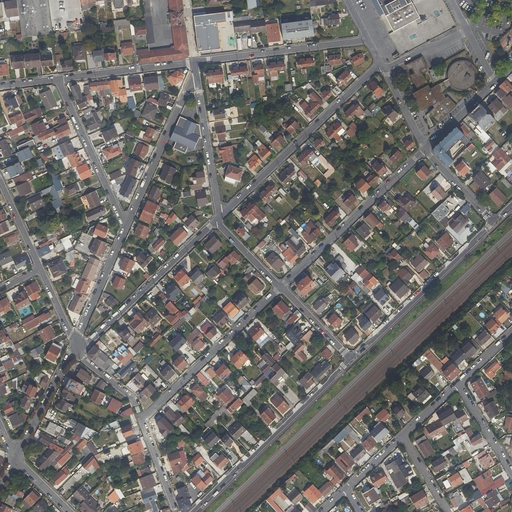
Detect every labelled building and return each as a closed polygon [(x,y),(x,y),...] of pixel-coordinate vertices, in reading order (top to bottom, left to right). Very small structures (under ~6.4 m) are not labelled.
[(4,2),(6,17),(19,16),(17,0),(4,2)] [(20,0),(17,0),(19,16),(22,38),(36,36),(38,36),(53,34),(48,0),(20,0)] [(189,55),(181,0),(168,0),(175,46),(171,47),(170,48),(149,50),(149,49),(137,51),(139,64),(186,58),(189,55)] [(151,15),(149,0),(142,0),(144,16),(151,15)] [(246,0),(248,10),(256,8),(255,0),(246,0)] [(416,0),(370,0),(373,6),(400,56),(457,27),(443,0),(416,0)] [(155,43),(151,15),(144,16),(145,23),(146,25),(147,34),(148,44),(155,43)] [(328,16),(329,18),(321,19),(321,26),(339,24),(338,15),(328,16)] [(249,20),(234,22),(235,33),(251,31),(250,22),(249,20)] [(266,26),(265,20),(250,22),(251,31),(251,33),(266,31),(266,26)] [(311,20),(281,23),(283,40),(314,37),(311,20)] [(134,27),(134,24),(130,25),(130,28),(131,36),(135,35),(135,36),(147,34),(146,25),(134,27)] [(129,25),(123,26),(114,27),(115,33),(122,32),(122,29),(130,28),(130,25),(129,25)] [(280,41),(278,25),(266,26),(266,31),(268,42),(280,41)] [(121,44),(123,55),(134,53),(132,42),(121,44)] [(81,46),(81,43),(74,44),(74,47),(73,48),(75,60),(84,59),(83,47),(81,46)] [(102,49),(102,50),(103,60),(115,59),(114,49),(106,50),(106,49),(102,49)] [(93,51),(94,62),(103,60),(102,50),(93,51)] [(362,54),(361,53),(352,59),(355,66),(364,61),(362,57),(364,56),(362,54)] [(25,67),(26,69),(41,67),(40,56),(40,54),(24,55),(25,67)] [(12,57),(13,68),(25,67),(24,55),(12,57)] [(53,65),(52,55),(40,56),(41,67),(53,65)] [(341,58),(340,55),(329,56),(330,65),(340,64),(340,58),(341,58)] [(445,98),(443,92),(447,89),(443,82),(430,89),(420,71),(428,67),(422,56),(405,66),(408,71),(412,69),(414,74),(410,76),(418,91),(412,94),(421,111),(434,104),(435,107),(429,112),(439,122),(457,105),(448,96),(445,98)] [(307,59),(307,62),(306,62),(306,66),(314,65),(313,58),(307,59)] [(5,62),(5,60),(0,61),(0,76),(8,75),(7,62),(5,62)] [(65,61),(66,65),(62,65),(63,71),(72,69),(71,60),(65,61)] [(448,76),(449,79),(451,84),(455,87),(458,89),(461,89),(464,89),(468,88),(472,86),(474,84),(475,81),(476,78),(476,74),(475,70),(473,66),(470,63),(467,62),(463,61),(461,61),(458,62),(456,63),(453,65),(450,68),(448,73),(448,76)] [(278,76),(277,70),(276,66),(275,66),(275,63),(268,64),(270,77),(278,76)] [(257,72),(257,75),(252,75),(254,83),(259,83),(258,77),(264,76),(262,65),(254,66),(255,73),(257,72)] [(351,76),(346,71),(337,80),(342,85),(351,76)] [(175,84),(176,84),(180,81),(180,80),(182,79),(183,76),(181,72),(178,72),(176,74),(175,73),(168,78),(172,85),(175,84)] [(158,77),(144,78),(146,90),(159,89),(158,77)] [(142,90),(141,79),(129,80),(130,91),(142,90)] [(451,84),(449,79),(443,82),(447,89),(451,84)] [(112,93),(112,94),(112,96),(115,95),(115,92),(119,91),(118,87),(122,86),(121,80),(110,82),(112,93)] [(505,96),(511,89),(511,86),(506,80),(499,87),(501,89),(500,90),(496,94),(501,100),(505,96)] [(110,81),(103,82),(105,93),(108,93),(112,93),(110,82),(110,81)] [(100,92),(100,96),(105,96),(105,93),(103,82),(96,83),(97,90),(99,90),(100,92)] [(370,84),(367,87),(372,93),(379,87),(374,82),(371,85),(370,84)] [(98,92),(97,90),(96,83),(89,83),(90,91),(95,90),(95,93),(98,92)] [(77,84),(70,87),(75,100),(82,97),(80,91),(81,90),(80,87),(78,88),(77,84)] [(379,87),(372,93),(378,99),(381,96),(380,95),(383,92),(379,87)] [(124,100),(124,101),(128,101),(127,94),(126,91),(125,91),(125,89),(119,90),(121,101),(124,100)] [(332,94),(327,89),(322,94),(324,96),(323,97),(326,100),(332,94)] [(57,105),(50,90),(40,94),(47,110),(57,105)] [(22,102),(17,93),(13,94),(18,103),(22,102)] [(165,105),(169,96),(162,93),(158,102),(165,105)] [(312,108),(311,108),(314,111),(323,103),(313,93),(309,97),(314,102),(310,106),(312,108)] [(86,96),(85,96),(82,97),(83,98),(76,101),(79,109),(86,106),(86,107),(90,106),(88,101),(86,96)] [(511,97),(508,97),(507,98),(503,102),(511,111),(511,97)] [(505,109),(496,99),(488,106),(495,114),(500,110),(502,112),(505,109)] [(304,111),(303,112),(308,117),(314,111),(311,108),(310,109),(308,107),(309,106),(303,100),(298,105),(304,111)] [(373,103),(368,108),(371,111),(376,106),(373,103)] [(152,120),(157,109),(147,104),(146,108),(143,107),(141,110),(144,111),(142,116),(152,120)] [(484,131),(495,121),(480,104),(468,115),(484,131)] [(349,109),(354,114),(358,118),(362,114),(360,113),(363,111),(357,105),(355,107),(354,105),(349,109)] [(384,108),(381,111),(387,117),(394,111),(389,106),(386,109),(384,108)] [(91,107),(83,111),(85,116),(93,112),(92,109),(91,107)] [(23,118),(18,108),(13,110),(16,116),(9,119),(11,124),(15,122),(17,127),(23,124),(21,119),(23,118)] [(28,113),(29,114),(24,116),(26,123),(35,119),(34,119),(42,115),(39,108),(28,113)] [(99,109),(96,111),(93,112),(85,116),(87,121),(86,122),(90,131),(102,125),(99,118),(102,116),(99,109)] [(225,118),(224,109),(214,111),(215,120),(225,118)] [(346,115),(345,117),(348,119),(354,114),(349,109),(344,114),(346,115)] [(367,109),(363,112),(369,118),(373,115),(367,109)] [(394,111),(387,117),(393,123),(396,120),(395,119),(398,116),(394,111)] [(170,138),(176,141),(173,148),(184,153),(185,153),(188,146),(194,149),(199,137),(201,138),(199,125),(180,116),(170,138)] [(59,125),(67,121),(65,117),(57,120),(59,125)] [(42,119),(31,124),(36,136),(38,135),(47,131),(42,119)] [(299,126),(293,120),(289,123),(295,130),(299,126)] [(263,133),(267,130),(258,121),(257,122),(258,124),(257,125),(259,127),(258,128),(263,133)] [(334,124),(330,127),(336,133),(342,127),(337,122),(335,125),(334,124)] [(473,139),(477,136),(463,122),(461,123),(462,125),(459,128),(465,135),(468,132),(471,134),(470,135),(473,139)] [(283,125),(291,133),(295,130),(289,123),(287,125),(285,123),(283,125)] [(348,127),(353,132),(354,133),(358,129),(353,123),(348,127)] [(26,124),(12,130),(8,132),(10,137),(28,129),(26,124)] [(58,131),(55,133),(53,128),(47,131),(38,135),(41,141),(55,135),(57,138),(61,136),(62,138),(71,133),(67,124),(57,129),(58,131)] [(225,125),(216,127),(217,134),(226,132),(225,125)] [(150,141),(152,137),(154,133),(155,130),(148,127),(143,138),(150,141)] [(329,131),(326,134),(330,139),(336,133),(330,127),(328,130),(329,131)] [(348,127),(345,130),(350,135),(353,132),(348,127)] [(446,153),(464,135),(456,127),(433,149),(433,152),(447,166),(453,161),(446,153)] [(114,128),(102,134),(106,142),(118,136),(114,128)] [(278,136),(277,135),(274,137),(280,144),(284,140),(279,134),(278,136)] [(276,148),(280,144),(274,137),(271,140),(272,141),(271,142),(276,148)] [(316,145),(315,146),(321,152),(326,146),(319,138),(314,143),(316,145)] [(11,154),(5,139),(0,141),(0,143),(4,152),(2,154),(3,155),(4,155),(5,155),(6,156),(11,154)] [(134,154),(144,158),(150,145),(136,139),(135,142),(139,144),(134,154)] [(33,140),(17,147),(19,152),(22,150),(34,145),(35,144),(33,140)] [(59,145),(64,157),(67,156),(74,153),(71,145),(72,145),(70,140),(59,145)] [(405,146),(404,147),(408,150),(414,144),(411,141),(410,142),(408,140),(404,144),(405,146)] [(484,147),(484,148),(483,149),(485,151),(486,150),(489,153),(493,149),(492,148),(493,147),(492,145),(494,143),(491,140),(484,147)] [(331,145),(336,151),(339,148),(334,142),(331,145)] [(475,147),(472,143),(467,148),(470,151),(475,147)] [(121,152),(117,144),(103,150),(107,159),(121,152)] [(25,157),(37,151),(34,145),(22,150),(25,157)] [(259,148),(261,150),(259,153),(264,159),(270,153),(262,145),(259,148)] [(331,145),(327,148),(336,157),(339,155),(336,151),(331,145)] [(220,153),(222,153),(223,162),(234,161),(232,146),(220,148),(220,153)] [(307,159),(311,162),(316,157),(308,148),(304,153),(305,155),(304,156),(307,159)] [(508,162),(511,159),(500,148),(493,155),(497,160),(492,165),(501,174),(511,165),(508,162)] [(396,149),(392,153),(398,160),(402,156),(396,149)] [(67,156),(73,168),(82,164),(77,152),(74,153),(67,156)] [(389,157),(388,158),(394,163),(398,160),(392,153),(388,156),(389,157)] [(258,164),(261,161),(255,154),(250,159),(251,161),(249,164),(250,166),(249,167),(252,170),(258,164)] [(302,155),(297,159),(305,168),(308,165),(304,162),(307,159),(304,156),(303,157),(302,155)] [(321,155),(318,158),(332,173),(336,170),(321,155)] [(136,172),(139,165),(131,161),(126,173),(135,176),(137,173),(136,172)] [(470,170),(462,161),(455,168),(458,172),(459,171),(464,175),(470,170)] [(23,171),(19,163),(7,168),(11,177),(23,171)] [(83,180),(90,177),(92,176),(87,164),(78,169),(83,180)] [(170,183),(176,169),(166,164),(160,178),(170,183)] [(366,164),(364,166),(370,172),(372,170),(366,164)] [(239,182),(242,171),(238,169),(229,166),(224,180),(234,184),(235,181),(239,182)] [(290,166),(284,172),(290,178),(295,172),(290,166)] [(379,172),(377,173),(380,176),(387,170),(384,167),(383,168),(381,166),(377,170),(379,172)] [(424,166),(416,173),(423,180),(431,173),(424,166)] [(21,197),(32,191),(28,182),(34,179),(30,171),(13,179),(21,197)] [(301,171),(297,174),(303,180),(307,177),(301,171)] [(491,183),(480,171),(472,179),(483,190),(491,183)] [(120,172),(110,177),(112,180),(114,179),(122,176),(120,172)] [(191,185),(191,190),(202,189),(201,182),(205,181),(204,172),(196,173),(196,177),(193,177),(194,185),(191,185)] [(284,172),(278,178),(284,183),(290,178),(284,172)] [(127,175),(125,174),(122,176),(114,179),(116,183),(117,185),(125,181),(123,179),(127,175)] [(371,176),(365,181),(370,186),(377,179),(373,175),(372,177),(371,176)] [(137,181),(128,177),(125,182),(124,184),(129,186),(130,184),(134,186),(137,181)] [(508,188),(511,185),(503,177),(501,180),(508,188)] [(363,185),(358,189),(363,194),(370,186),(365,181),(361,184),(363,185)] [(67,195),(79,190),(76,183),(65,188),(67,195)] [(156,201),(162,189),(153,185),(148,198),(156,201)] [(268,190),(266,191),(270,195),(276,189),(272,186),(271,188),(269,186),(266,189),(268,190)] [(438,186),(430,193),(438,201),(445,194),(438,186)] [(50,190),(49,188),(28,197),(29,200),(28,200),(33,210),(44,205),(40,195),(50,190)] [(506,198),(496,188),(488,195),(498,206),(506,198)] [(85,195),(91,209),(101,204),(95,191),(85,195)] [(205,191),(196,193),(198,206),(205,205),(208,204),(205,191)] [(260,195),(259,196),(264,201),(265,200),(267,203),(270,200),(267,197),(270,195),(266,191),(266,192),(264,191),(259,194),(260,195)] [(348,194),(345,197),(352,203),(356,200),(351,194),(350,196),(348,194)] [(400,197),(395,202),(401,207),(406,213),(416,203),(408,195),(402,200),(400,197)] [(344,201),(343,202),(348,207),(352,203),(345,197),(343,200),(344,201)] [(60,198),(52,201),(55,209),(63,205),(60,198)] [(158,205),(147,200),(143,209),(153,214),(158,205)] [(384,201),(377,207),(383,213),(386,210),(387,210),(391,207),(384,201)] [(249,209),(248,209),(251,213),(255,217),(260,222),(265,217),(251,202),(247,207),(249,209)] [(449,212),(441,203),(431,214),(443,227),(446,224),(449,221),(444,217),(449,212)] [(401,207),(398,210),(402,215),(399,217),(405,223),(410,218),(406,213),(401,207)] [(108,212),(107,209),(90,216),(92,219),(108,212)] [(153,214),(143,209),(139,219),(149,224),(153,214)] [(245,209),(240,213),(245,218),(246,217),(251,213),(248,209),(247,211),(245,209)] [(331,217),(334,220),(340,215),(336,210),(330,214),(332,216),(331,217)] [(246,217),(250,222),(255,217),(251,213),(246,217)] [(364,219),(373,228),(376,226),(379,229),(382,226),(370,213),(364,219)] [(454,221),(452,223),(458,229),(466,221),(459,214),(453,220),(454,221)] [(192,215),(184,223),(191,231),(200,223),(192,215)] [(328,216),(324,221),(328,226),(334,220),(331,217),(330,218),(328,216)] [(62,222),(65,228),(72,225),(71,223),(69,219),(62,222)] [(0,234),(9,230),(5,221),(0,223),(0,234)] [(248,222),(245,226),(251,231),(254,228),(248,222)] [(307,227),(317,237),(321,233),(310,222),(306,225),(307,227)] [(90,227),(87,234),(93,237),(94,234),(104,238),(108,228),(98,224),(97,226),(95,225),(90,227)] [(149,228),(139,224),(134,234),(145,239),(149,228)] [(364,225),(356,231),(364,239),(371,232),(364,225)] [(188,234),(181,226),(169,238),(175,244),(178,241),(180,242),(188,234)] [(240,226),(235,231),(245,241),(250,236),(240,226)] [(37,241),(34,243),(37,250),(53,243),(51,239),(56,237),(51,227),(34,235),(37,241)] [(305,232),(302,235),(304,237),(304,238),(310,244),(317,237),(307,227),(303,230),(305,232)] [(292,228),(289,231),(297,239),(299,236),(292,228)] [(16,236),(19,234),(17,231),(14,233),(14,234),(4,238),(8,245),(18,241),(16,236)] [(446,234),(436,242),(444,251),(453,242),(446,234)] [(352,235),(344,242),(352,251),(359,245),(356,242),(355,243),(353,241),(355,239),(352,235)] [(214,236),(204,246),(212,254),(222,245),(214,236)] [(155,243),(153,240),(148,247),(154,253),(165,242),(161,237),(155,243)] [(90,252),(102,257),(108,243),(96,238),(90,252)] [(290,240),(286,244),(292,251),(298,257),(306,250),(303,248),(305,246),(301,242),(296,246),(290,240)] [(262,241),(257,246),(260,249),(266,244),(262,241)] [(277,256),(281,252),(271,242),(267,246),(273,252),(277,256)] [(426,243),(422,245),(426,249),(424,251),(431,260),(439,252),(431,244),(429,247),(426,243)] [(390,254),(386,257),(390,261),(391,260),(395,264),(398,262),(400,265),(402,263),(400,260),(402,258),(394,250),(390,254)] [(0,255),(0,260),(2,265),(13,259),(9,251),(0,255)] [(141,267),(143,265),(144,267),(152,258),(145,251),(143,254),(141,253),(136,258),(137,260),(136,262),(141,267)] [(226,256),(218,264),(225,271),(228,269),(225,267),(226,265),(225,265),(229,261),(228,259),(234,264),(240,258),(234,251),(227,257),(226,256)] [(287,255),(285,258),(291,264),(298,257),(292,251),(290,253),(288,251),(285,254),(287,255)] [(273,252),(266,260),(277,271),(284,263),(277,256),(273,252)] [(23,257),(21,254),(13,259),(16,265),(17,265),(19,268),(23,266),(26,264),(27,265),(31,262),(27,255),(23,257)] [(224,255),(216,262),(218,264),(226,256),(224,255)] [(88,262),(81,276),(82,277),(91,281),(100,261),(91,257),(88,262)] [(130,272),(135,261),(125,257),(120,268),(130,272)] [(337,257),(333,260),(336,263),(339,266),(342,263),(337,257)] [(417,258),(411,264),(418,271),(427,263),(421,257),(418,260),(417,258)] [(67,272),(61,258),(49,263),(56,277),(67,272)] [(211,269),(206,274),(212,280),(221,272),(213,263),(209,267),(211,269)] [(247,271),(244,273),(246,275),(248,273),(254,268),(249,263),(247,265),(249,267),(246,270),(247,271)] [(336,263),(326,272),(333,279),(343,270),(339,266),(336,263)] [(238,267),(230,275),(232,277),(240,269),(238,267)] [(353,280),(357,285),(359,282),(364,277),(368,273),(362,267),(356,272),(359,275),(353,280)] [(414,274),(408,267),(402,268),(398,273),(395,270),(391,271),(399,279),(405,286),(409,282),(408,280),(414,274)] [(173,277),(182,286),(190,279),(190,278),(181,269),(173,277)] [(198,270),(190,278),(190,279),(206,295),(209,292),(200,282),(205,277),(198,270)] [(423,270),(419,275),(423,279),(427,275),(423,270)] [(246,275),(242,279),(245,283),(251,276),(248,273),(246,275)] [(367,280),(363,283),(369,289),(373,285),(375,287),(373,288),(375,289),(380,285),(379,283),(369,273),(368,273),(364,277),(367,280)] [(116,275),(112,274),(108,282),(113,284),(116,275)] [(503,282),(499,287),(506,294),(511,287),(511,281),(506,275),(501,280),(503,282)] [(125,280),(116,276),(112,285),(122,289),(125,280)] [(307,276),(296,286),(305,295),(316,285),(307,276)] [(81,280),(79,279),(75,290),(85,295),(91,281),(82,277),(81,280)] [(256,279),(248,286),(256,295),(264,287),(256,279)] [(399,279),(390,288),(399,299),(409,289),(405,286),(399,279)] [(351,284),(341,293),(345,296),(349,292),(352,289),(357,285),(353,280),(350,283),(351,284)] [(30,296),(40,290),(36,281),(25,287),(30,296)] [(357,285),(366,294),(369,291),(365,286),(363,286),(359,282),(357,285)] [(168,293),(165,296),(166,298),(170,301),(171,303),(174,299),(173,298),(181,291),(174,283),(166,290),(168,293)] [(381,289),(373,297),(381,305),(389,297),(381,289)] [(69,310),(78,314),(86,296),(85,295),(75,290),(73,294),(75,295),(69,310)] [(18,309),(30,302),(24,291),(20,293),(21,296),(13,300),(18,309)] [(112,296),(103,292),(101,295),(104,296),(104,298),(107,300),(105,303),(112,308),(118,301),(112,296)] [(241,293),(233,301),(240,309),(249,301),(241,293)] [(195,305),(198,308),(208,298),(206,295),(198,302),(195,305)] [(10,303),(7,298),(0,301),(0,311),(4,309),(2,307),(10,303)] [(320,299),(313,307),(319,313),(329,304),(323,299),(322,300),(320,299)] [(170,301),(166,305),(174,313),(178,310),(171,303),(170,301)] [(281,301),(272,309),(284,321),(293,313),(281,301)] [(230,302),(223,309),(231,318),(239,311),(230,302)] [(371,303),(363,311),(373,322),(382,314),(371,303)] [(195,305),(188,311),(191,314),(198,308),(195,305)] [(502,308),(494,315),(501,323),(509,316),(502,308)] [(152,309),(143,317),(148,323),(153,327),(161,319),(152,309)] [(299,313),(297,310),(293,313),(294,315),(283,325),(288,330),(294,325),(292,323),(299,316),(298,315),(299,313)] [(48,311),(38,316),(24,324),(27,330),(38,323),(37,321),(39,320),(41,322),(51,316),(48,311)] [(171,316),(166,320),(173,326),(184,316),(180,311),(173,318),(171,316)] [(221,311),(213,319),(221,327),(229,319),(221,311)] [(130,326),(138,333),(148,323),(143,317),(139,312),(134,317),(137,319),(130,326)] [(358,315),(354,319),(359,324),(365,318),(360,313),(358,315)] [(334,314),(328,320),(335,329),(336,327),(338,329),(341,326),(340,324),(342,322),(334,314)] [(184,316),(173,326),(175,329),(186,318),(184,316)] [(482,322),(476,316),(474,318),(480,324),(482,322)] [(495,328),(496,329),(502,324),(501,323),(496,318),(493,320),(492,318),(485,325),(491,332),(495,328)] [(18,327),(15,323),(4,329),(7,333),(18,327)] [(258,325),(248,334),(256,341),(265,332),(258,325)] [(52,333),(48,326),(39,331),(45,343),(56,337),(53,332),(52,333)] [(118,335),(125,342),(126,340),(129,343),(134,339),(131,336),(135,332),(129,326),(122,332),(121,331),(118,335)] [(207,334),(206,335),(210,339),(217,333),(211,326),(206,330),(209,334),(208,335),(207,334)] [(0,340),(1,344),(5,342),(10,339),(9,336),(6,337),(5,334),(7,333),(4,329),(4,328),(0,330),(0,340)] [(196,328),(185,339),(187,342),(197,352),(204,345),(199,341),(204,336),(196,328)] [(302,337),(306,341),(313,334),(310,329),(304,335),(302,337)] [(352,329),(344,336),(351,344),(359,337),(352,329)] [(475,340),(481,346),(491,336),(485,330),(475,340)] [(301,332),(290,342),(293,346),(294,345),(302,337),(304,335),(301,332)] [(158,333),(153,338),(157,342),(162,336),(158,333)] [(179,334),(169,344),(176,352),(187,342),(185,339),(179,334)] [(14,345),(10,339),(5,342),(8,348),(10,347),(13,352),(17,350),(14,345)] [(469,358),(480,347),(472,339),(461,350),(462,350),(469,358)] [(88,356),(111,375),(116,370),(111,367),(114,363),(102,353),(103,352),(98,348),(102,343),(99,340),(88,353),(88,356)] [(296,355),(294,356),(300,363),(304,360),(305,360),(307,358),(300,350),(304,347),(301,343),(293,351),(296,355)] [(60,350),(51,345),(45,357),(54,361),(60,350)] [(140,345),(134,351),(136,354),(143,347),(140,345)] [(121,352),(116,357),(120,362),(124,358),(128,362),(130,360),(133,357),(131,354),(134,351),(130,347),(123,353),(121,352)] [(39,356),(35,349),(30,352),(34,359),(39,356)] [(248,358),(240,349),(230,359),(238,367),(248,358)] [(448,354),(458,365),(467,356),(462,350),(461,350),(460,349),(455,354),(452,351),(448,354)] [(17,350),(13,352),(8,354),(14,365),(24,361),(21,357),(17,350)] [(430,352),(428,354),(426,351),(423,354),(440,373),(443,370),(441,369),(444,366),(430,352)] [(266,352),(261,358),(263,359),(257,366),(265,373),(269,368),(276,362),(266,352)] [(150,354),(143,361),(146,366),(147,365),(155,357),(150,354)] [(180,356),(172,363),(180,371),(188,363),(180,356)] [(128,362),(117,372),(122,377),(135,365),(130,360),(128,362)] [(318,364),(315,366),(317,368),(311,373),(317,379),(331,366),(326,361),(321,367),(318,364)] [(501,367),(495,361),(484,372),(491,379),(495,375),(494,373),(501,367)] [(281,376),(285,372),(278,365),(277,363),(272,368),(277,373),(281,376)] [(450,381),(460,371),(453,363),(442,373),(450,381)] [(167,364),(159,373),(167,380),(175,373),(167,364)] [(223,364),(215,373),(216,374),(222,380),(231,372),(223,364)] [(146,366),(144,367),(157,380),(159,378),(147,365),(146,366)] [(428,367),(420,374),(427,381),(435,374),(428,367)] [(79,380),(87,385),(92,378),(87,375),(88,374),(80,368),(76,376),(80,379),(79,380)] [(212,378),(216,374),(215,373),(210,368),(206,372),(212,378)] [(202,382),(205,378),(199,372),(196,375),(202,382)] [(308,372),(299,381),(307,389),(314,382),(311,379),(313,377),(308,372)] [(45,375),(41,373),(37,379),(39,383),(39,384),(40,384),(39,385),(44,387),(49,378),(45,376),(45,375)] [(138,373),(130,380),(141,391),(149,384),(150,383),(147,380),(146,381),(138,373)] [(264,374),(254,383),(256,386),(266,377),(264,374)] [(69,378),(65,387),(74,392),(80,395),(82,391),(84,392),(86,388),(83,387),(84,385),(69,378)] [(477,395),(479,399),(486,395),(488,393),(480,379),(471,385),(475,392),(473,393),(475,396),(477,395)] [(102,380),(96,387),(101,391),(102,390),(104,391),(109,386),(102,380)] [(30,384),(29,386),(24,384),(21,390),(33,397),(38,388),(30,384)] [(141,391),(138,394),(142,397),(144,394),(148,398),(156,390),(149,384),(141,391)] [(197,384),(191,390),(203,402),(207,397),(203,394),(205,393),(203,391),(204,391),(197,384)] [(412,394),(411,392),(407,396),(412,401),(416,398),(421,403),(422,402),(424,404),(432,396),(421,385),(412,394)] [(74,392),(65,387),(62,392),(63,392),(60,399),(61,400),(67,403),(74,392)] [(243,401),(247,406),(251,402),(249,401),(257,393),(254,388),(241,400),(243,401)] [(103,393),(96,389),(89,400),(98,404),(103,393)] [(221,398),(218,401),(223,406),(225,408),(235,398),(226,389),(219,396),(221,398)] [(488,398),(499,392),(496,389),(495,390),(492,391),(488,393),(486,395),(488,398)] [(187,394),(175,405),(182,413),(195,402),(187,394)] [(27,410),(32,400),(24,395),(19,406),(27,410)] [(278,395),(270,402),(280,412),(281,412),(283,413),(289,407),(278,395)] [(241,400),(238,397),(226,409),(230,413),(243,401),(241,400)] [(2,411),(4,410),(6,414),(14,410),(13,408),(16,406),(17,400),(13,401),(11,398),(1,402),(3,406),(2,407),(3,407),(1,408),(2,411)] [(122,403),(112,398),(106,409),(116,414),(122,403)] [(59,404),(57,403),(55,407),(65,412),(68,407),(71,408),(72,405),(67,403),(61,400),(59,404)] [(486,411),(488,414),(487,415),(490,419),(499,414),(495,406),(496,405),(494,401),(484,407),(486,411)] [(405,412),(398,405),(392,411),(399,419),(405,412)] [(223,406),(211,418),(214,421),(224,411),(226,409),(225,408),(223,406)] [(124,417),(134,412),(131,407),(122,412),(124,417)] [(391,415),(384,408),(375,416),(381,422),(382,423),(391,415)] [(457,418),(454,414),(451,408),(438,416),(441,421),(443,426),(457,418)] [(470,418),(464,408),(454,414),(457,418),(460,424),(470,418)] [(27,415),(16,409),(14,410),(6,414),(7,417),(8,417),(13,427),(23,421),(27,415)] [(267,409),(260,415),(269,424),(276,417),(267,409)] [(366,411),(366,410),(365,409),(355,418),(359,422),(368,413),(366,411)] [(178,412),(170,420),(177,427),(184,419),(178,412)] [(174,428),(163,417),(156,424),(161,430),(159,432),(164,437),(174,428)] [(211,418),(204,425),(207,428),(214,421),(211,418)] [(81,438),(90,429),(86,427),(78,422),(72,419),(71,419),(69,424),(75,427),(76,430),(73,434),(77,436),(81,438)] [(246,430),(238,421),(228,431),(229,432),(234,437),(236,440),(246,430)] [(448,433),(443,426),(441,421),(436,424),(435,423),(426,429),(428,432),(432,438),(441,433),(442,436),(448,433)] [(50,422),(46,430),(53,434),(54,430),(59,432),(61,428),(50,422)] [(388,430),(382,423),(381,422),(371,431),(379,438),(388,430)] [(130,425),(121,429),(124,437),(133,434),(130,425)] [(469,427),(464,430),(466,433),(469,438),(473,435),(469,427)] [(213,432),(204,441),(211,447),(220,439),(213,432)] [(229,432),(220,440),(227,447),(233,441),(231,439),(234,437),(229,432)] [(452,441),(455,446),(469,438),(466,433),(452,441)] [(53,440),(41,434),(39,437),(41,438),(39,441),(49,447),(49,448),(59,453),(63,450),(51,443),(53,440)] [(474,437),(474,438),(470,441),(473,446),(482,440),(479,434),(474,437)] [(418,445),(427,440),(424,435),(415,441),(418,445)] [(59,436),(56,439),(67,445),(70,442),(71,442),(59,436)] [(368,451),(378,442),(372,436),(371,437),(370,436),(367,439),(367,437),(365,440),(365,441),(362,444),(368,451)] [(326,448),(334,441),(333,438),(321,449),(326,454),(329,451),(326,448)] [(83,439),(79,444),(83,448),(86,445),(89,442),(83,439)] [(427,440),(418,445),(425,457),(434,452),(427,440)] [(138,441),(127,445),(131,454),(141,450),(138,441)] [(59,453),(54,459),(58,462),(74,446),(70,442),(67,445),(63,450),(59,453)] [(83,448),(80,450),(84,456),(89,450),(86,445),(83,448)] [(350,455),(357,462),(367,452),(360,446),(350,455)] [(35,464),(42,471),(54,459),(59,453),(49,448),(47,447),(45,451),(48,453),(52,457),(50,460),(45,455),(35,464)] [(450,452),(453,456),(457,454),(453,447),(440,454),(442,457),(450,452)] [(90,451),(79,462),(83,465),(87,462),(93,455),(90,451)] [(488,454),(487,455),(484,451),(477,455),(480,459),(479,460),(484,469),(493,463),(488,454)] [(130,456),(135,467),(145,462),(141,452),(130,456)] [(178,452),(167,456),(172,467),(182,462),(178,452)] [(191,460),(197,466),(204,459),(197,453),(191,460)] [(353,463),(350,461),(352,459),(346,453),(344,455),(343,456),(345,458),(340,463),(339,464),(345,471),(348,468),(349,470),(351,468),(350,466),(353,463)] [(222,454),(213,462),(217,467),(218,466),(221,469),(229,461),(222,454)] [(342,454),(337,459),(340,463),(345,458),(343,456),(344,455),(342,454)] [(93,455),(87,462),(90,465),(92,463),(96,469),(100,466),(93,455)] [(437,472),(447,465),(442,457),(432,463),(437,472)] [(406,482),(394,461),(385,466),(388,471),(389,470),(390,472),(393,470),(395,472),(390,475),(397,488),(406,482)] [(406,462),(405,462),(402,464),(398,466),(405,478),(413,473),(406,462)] [(141,473),(138,474),(139,476),(149,471),(146,463),(138,466),(141,473)] [(463,479),(466,484),(472,480),(465,468),(462,463),(460,465),(465,472),(462,474),(465,478),(463,479)] [(327,470),(329,472),(325,475),(331,482),(334,479),(337,482),(344,475),(338,469),(337,469),(333,465),(327,470)] [(204,476),(201,480),(206,485),(213,479),(209,475),(211,474),(207,470),(202,474),(204,476)] [(489,470),(472,480),(482,496),(494,489),(496,488),(504,483),(505,483),(502,477),(495,481),(492,483),(490,478),(489,477),(492,475),(489,470)] [(62,471),(52,479),(57,485),(67,477),(62,471)] [(376,487),(388,480),(383,471),(370,478),(376,487)] [(290,482),(296,476),(294,473),(288,480),(290,482)] [(462,480),(457,473),(448,479),(452,486),(462,480)] [(151,474),(139,478),(144,490),(156,486),(151,474)] [(202,483),(195,476),(191,480),(197,487),(202,483)] [(72,477),(63,486),(68,490),(77,481),(72,477)] [(191,480),(186,485),(192,491),(193,489),(200,497),(203,494),(196,488),(197,487),(191,480)] [(323,495),(324,496),(333,488),(331,486),(332,485),(329,482),(328,483),(328,482),(319,491),(323,495)] [(323,495),(319,491),(313,484),(303,492),(314,503),(323,495)] [(81,486),(72,494),(81,503),(89,496),(89,494),(81,486)] [(117,487),(114,488),(120,497),(121,499),(124,498),(125,497),(117,487)] [(369,505),(380,498),(373,487),(363,494),(369,505)] [(503,500),(496,488),(494,489),(498,494),(496,495),(500,502),(503,500)] [(24,493),(25,494),(27,492),(24,489),(22,492),(15,489),(12,496),(9,495),(5,502),(15,508),(20,497),(22,498),(23,495),(24,493)] [(41,497),(34,489),(32,491),(39,498),(41,497)] [(294,505),(303,496),(296,489),(287,498),(294,505)] [(494,489),(482,496),(481,497),(489,508),(500,502),(496,495),(498,494),(494,489)] [(155,490),(141,495),(144,504),(158,499),(155,490)] [(429,502),(422,490),(410,497),(417,509),(429,502)] [(24,500),(31,507),(39,498),(32,491),(24,500)] [(113,491),(108,496),(115,503),(117,500),(120,497),(113,491)] [(448,496),(457,511),(466,506),(457,491),(448,496)] [(81,503),(77,507),(82,511),(88,511),(96,511),(100,508),(89,496),(81,503)] [(188,497),(177,500),(180,509),(183,510),(190,508),(191,506),(188,497)] [(481,511),(491,511),(489,508),(481,497),(478,499),(485,510),(481,511)] [(42,511),(49,506),(42,499),(31,510),(33,511),(42,511)] [(395,510),(395,511),(402,511),(404,511),(398,501),(386,508),(383,510),(383,511),(380,511),(390,511),(393,510),(393,509),(397,506),(398,509),(395,510)]
